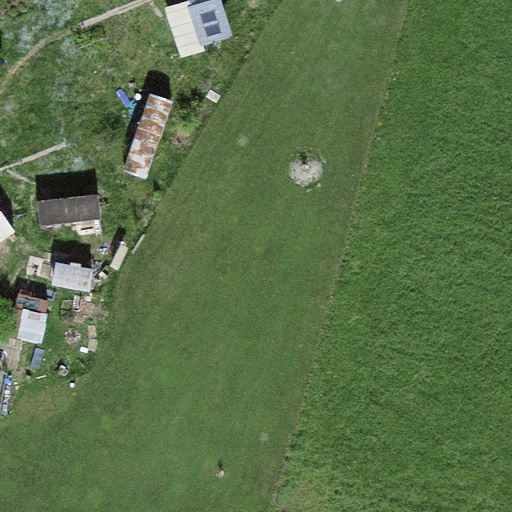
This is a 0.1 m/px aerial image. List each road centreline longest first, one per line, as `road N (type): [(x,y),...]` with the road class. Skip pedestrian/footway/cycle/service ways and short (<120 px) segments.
road 1 (trunk): [(511,418),(0,296)]
road 2 (trunk): [(0,364),(511,483)]
